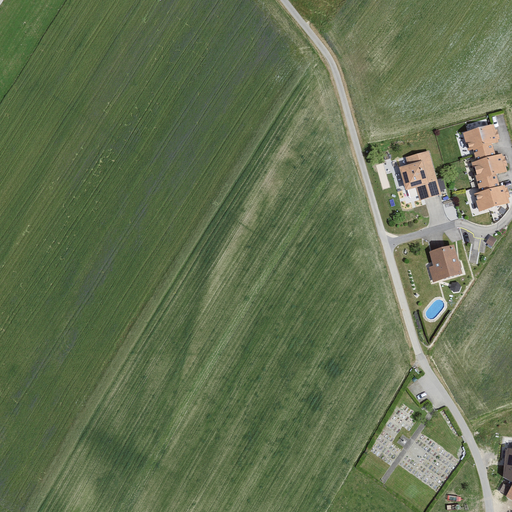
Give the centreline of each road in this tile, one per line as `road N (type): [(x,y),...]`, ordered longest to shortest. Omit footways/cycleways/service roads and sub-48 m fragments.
road 1 (residential): [(488,511),(481,467),(406,318),(359,151)]
road 2 (track): [(359,151),(334,61),(286,0)]
